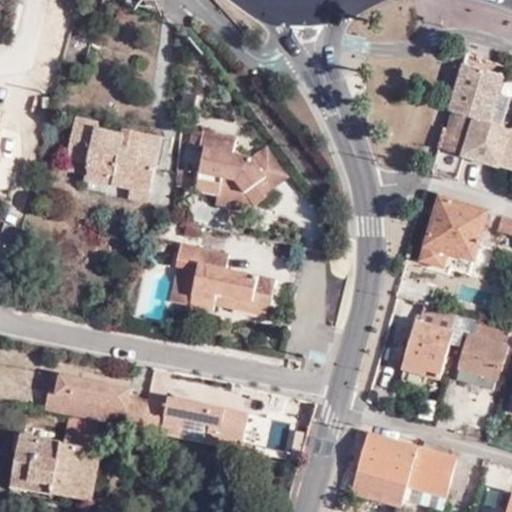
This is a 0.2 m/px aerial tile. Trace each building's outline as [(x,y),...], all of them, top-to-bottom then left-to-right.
[(469,54),(452,112),(475,119),(465,158),(496,168),(508,129),(505,128),(491,123),(500,92),(507,68),(469,54)] [(511,103),(511,96),(500,92),(491,123),(505,128),(511,103)] [(146,165),(153,135),(122,129),(121,134),(98,129),(98,124),(76,119),(67,159),(91,165),(114,169),(112,184),(131,188),(150,192),(155,166),(146,165)] [(511,129),(508,129),(496,168),(503,170),(504,167),(511,168),(511,129)] [(220,195),(221,188),(222,182),(239,186),(241,186),(255,205),(275,192),(253,160),(233,155),(236,139),(203,132),(200,147),(205,148),(197,189),(220,195)] [(160,136),(153,135),(146,165),(155,166),(160,136)] [(441,151),(434,174),(458,181),(465,158),(441,151)] [(114,169),(91,165),(88,180),(112,184),(114,169)] [(222,182),(221,188),(238,191),(239,186),(222,182)] [(147,203),(150,192),(131,188),(128,199),(147,203)] [(491,211),(442,197),(423,260),(472,275),(491,211)] [(511,217),(505,216),(500,233),(511,236),(511,217)] [(236,298),(271,305),(276,282),(227,270),(230,255),(181,244),(177,267),(197,271),(190,306),(214,311),(215,305),(218,298),(235,301),(236,298)] [(403,279),(398,297),(426,306),(431,307),(436,288),(403,279)] [(269,316),(271,305),(236,298),(235,301),(218,298),(215,305),(269,316)] [(431,307),(426,306),(422,320),(420,320),(405,369),(442,379),(451,346),(455,334),(456,331),(454,330),(458,315),(431,307)] [(462,328),(464,328),(472,330),(509,342),(511,332),(505,330),(465,317),(462,328)] [(509,342),(472,330),(461,370),(499,381),(509,342)] [(455,334),(451,346),(458,348),(461,336),(455,334)] [(499,381),(461,370),(459,380),(497,392),(499,381)] [(53,373),(46,409),(70,413),(76,415),(80,395),(110,401),(106,421),(144,429),(149,400),(129,397),(131,390),(53,373)] [(168,403),(149,400),(144,429),(179,436),(183,417),(215,424),(211,442),(243,449),(249,416),(237,414),(238,409),(170,397),(168,403)] [(271,429),(304,439),(314,407),(299,402),(290,429),(273,424),(271,429)] [(96,450),(101,420),(76,415),(70,413),(64,443),(96,450)] [(86,500),(96,450),(64,443),(22,434),(13,477),(55,486),(68,489),(67,496),(86,500)] [(355,491),(406,506),(407,499),(411,488),(421,449),(370,435),(355,491)] [(474,464),(421,449),(411,488),(448,498),(451,488),(467,493),(474,464)] [(103,451),(96,450),(86,500),(93,502),(103,451)] [(55,486),(13,477),(12,485),(53,494),(55,486)] [(53,494),(67,496),(68,489),(55,486),(53,494)] [(411,488),(407,499),(446,510),(448,498),(411,488)]
